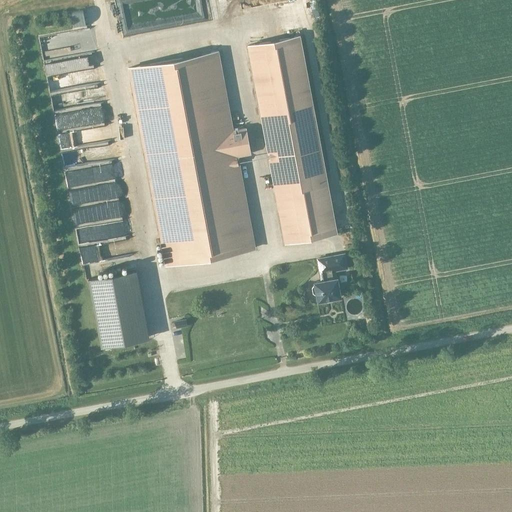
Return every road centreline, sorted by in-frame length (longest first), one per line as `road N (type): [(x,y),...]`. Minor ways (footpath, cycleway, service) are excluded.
road 1 (unclassified): [(0,427),(511,329)]
road 2 (unknown): [(181,33),(226,35),(238,46),(273,240),(253,256),(159,278)]
road 3 (unknown): [(107,0),(159,278)]
